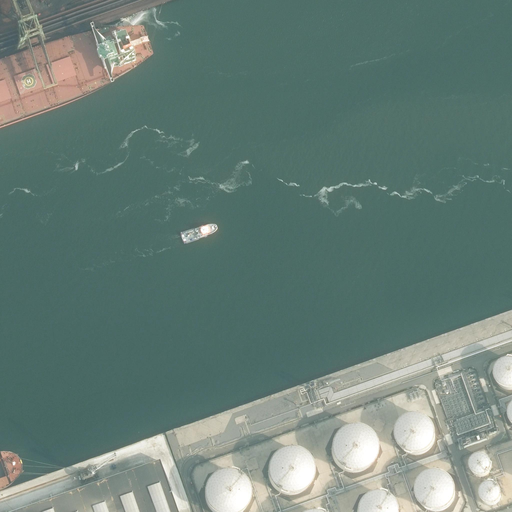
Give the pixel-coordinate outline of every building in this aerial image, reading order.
[(507,393),(510,393),(511,392),(511,362),(510,362),(507,363),(504,364),(501,365),(499,367),(497,370),(496,373),(495,376),(495,379),(495,382),(497,385),(499,388),(501,390),(504,392),(507,393)] [(477,429),(479,435),(496,429),(487,407),(482,410),(482,411),(481,411),(482,414),(473,417),(477,429)] [(410,458),(415,459),(419,459),(424,457),(428,455),(432,452),(435,448),(436,444),(437,439),(437,434),(436,430),(434,425),(432,422),(428,419),(424,416),(420,415),(415,415),(411,415),(406,416),(403,419),(399,422),(396,425),(394,430),(393,434),(393,439),(394,443),(396,447),(399,451),(402,454),(406,457),(410,458)] [(347,473),(352,474),(357,473),(361,472),(365,470),(369,466),(372,463),(374,458),(375,454),(375,449),(374,444),(372,440),(369,436),(366,433),(362,431),(357,430),(353,429),(348,430),(344,431),(340,433),(336,436),(334,440),(332,444),(331,449),(331,453),(332,458),(333,462),(336,466),(339,469),(343,471),(347,473)] [(284,496),(288,497),(293,496),(297,495),(302,493),(305,490),(308,486),(310,481),(311,477),(311,472),(310,467),(308,463),(305,459),(302,456),(298,454),(293,453),(289,452),(284,453),(280,454),(276,456),(273,460),(270,463),(268,467),(267,472),(267,476),(268,481),(269,485),(272,489),(275,492),(279,494),(284,496)] [(479,476),(481,477),(483,477),(485,476),(486,475),(488,474),(489,472),(490,470),(490,468),(490,466),(490,464),(489,463),(488,461),(486,460),(485,459),(483,458),(481,458),(479,458),(477,459),(475,460),(474,461),(473,463),(472,464),(472,466),(472,468),(472,470),(473,472),(474,473),(475,475),(477,476),(479,476)] [(177,511),(159,461),(14,511),(177,511)] [(449,511),(453,509),(456,505),(458,501),(459,496),(459,492),(458,487),(456,483),(453,479),(449,476),(445,474),(441,473),(436,472),(432,473),(428,474),(424,476),(420,479),(417,483),(416,487),(414,491),(414,496),(415,501),(417,505),(420,509),(423,511),(449,511)] [(243,511),(245,511),(247,507),(249,503),(250,499),(250,494),(249,489),(247,485),(245,481),(241,478),(237,476),(233,475),(228,474),(224,475),(219,476),(215,478),(212,481),(209,485),(207,489),(206,494),(206,498),(207,503),(209,507),(211,511),(212,511),(243,511)] [(488,505),(490,506),(492,505),(494,505),(496,504),(498,503),(499,501),(500,499),(500,497),(500,495),(500,493),(499,491),(498,490),(496,489),(494,488),(493,487),(491,487),(489,487),(487,488),(485,489),(484,490),(483,491),(482,493),(481,495),(481,497),(482,499),(483,501),(484,502),(485,504),(487,505),(488,505)] [(398,511),(397,507),(395,503),(392,499),(389,496),(385,494),(381,493),(376,492),(371,493),(367,494),(363,496),(360,499),(357,503),(355,507),(354,511),(353,511),(398,511)]
